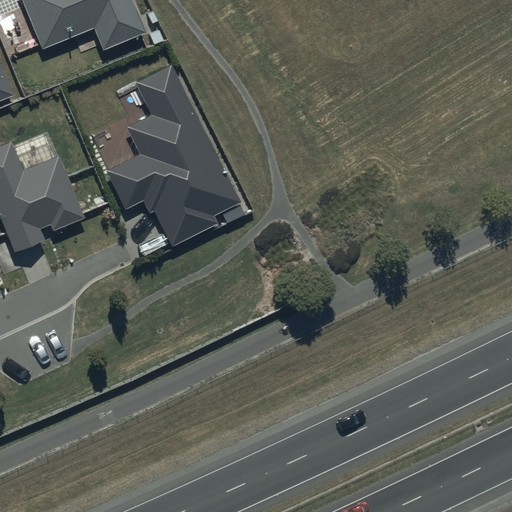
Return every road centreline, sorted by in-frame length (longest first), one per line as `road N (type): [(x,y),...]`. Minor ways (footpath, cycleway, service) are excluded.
road 1 (motorway): [(180,511),(511,357)]
road 2 (residential): [(0,319),(126,250)]
road 3 (motorway): [(511,452),(387,511)]
